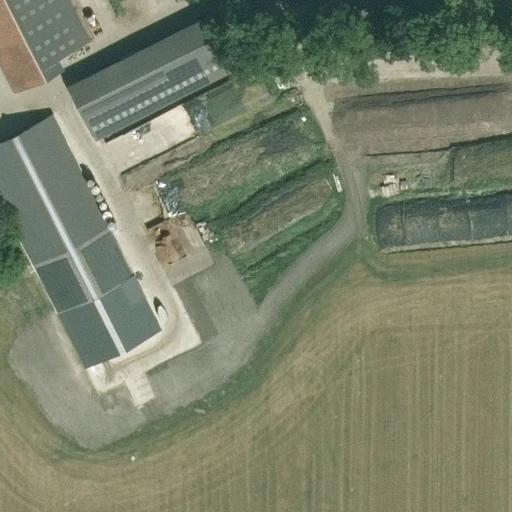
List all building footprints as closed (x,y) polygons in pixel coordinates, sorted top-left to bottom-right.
[(47,62),(89,41),(67,0),(0,0),(0,63),(14,91),(52,72),(47,62)] [(95,141),(169,104),(237,69),(209,17),(69,89),(95,141)] [(52,115),(0,140),(0,195),(58,312),(132,275),(52,115)] [(171,222),(184,217),(183,213),(145,226),(152,246),(176,237),(171,222)] [(215,238),(211,224),(205,226),(202,214),(191,217),(198,243),(215,238)]
